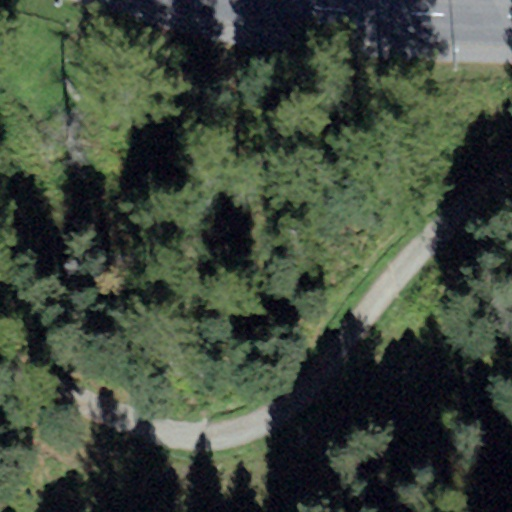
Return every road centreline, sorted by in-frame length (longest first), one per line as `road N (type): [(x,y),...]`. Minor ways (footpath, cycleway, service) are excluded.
road 1 (track): [(0,376),(197,439),(270,422),(299,402),(406,266),(474,201),(511,177)]
road 2 (tertiary): [(511,16),(353,14),(283,0)]
